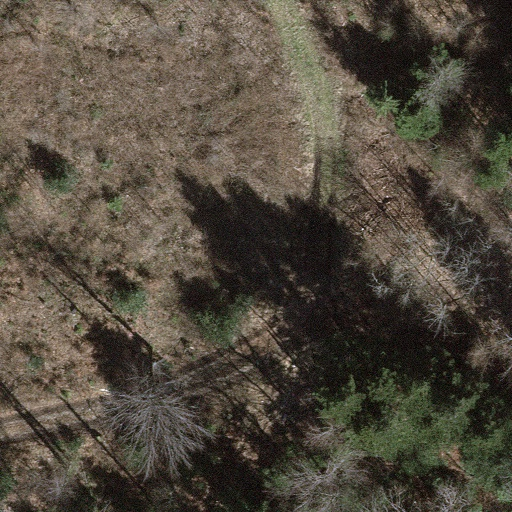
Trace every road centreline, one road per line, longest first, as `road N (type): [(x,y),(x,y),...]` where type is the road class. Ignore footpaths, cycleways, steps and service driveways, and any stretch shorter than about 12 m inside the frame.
road 1 (track): [(0,433),(130,409),(295,334),(353,323),(424,337),(511,370)]
road 2 (track): [(295,334),(329,179),(309,50),(285,0)]
